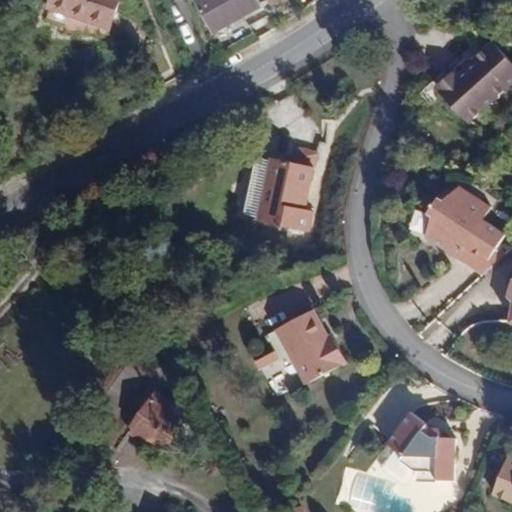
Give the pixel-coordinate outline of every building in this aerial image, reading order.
[(63,32),(107,33),(109,27),(107,21),(112,19),(117,0),(53,0),(48,16),(47,20),(65,26),(63,32)] [(262,4),(259,0),(194,0),(212,32),(262,4)] [(473,129),(511,92),(511,63),(497,47),(473,69),(461,81),(459,80),(441,94),(448,102),(465,121),(473,129)] [(471,66),(457,78),(459,80),(461,81),(473,69),(471,66)] [(447,109),(457,120),(465,121),(448,102),(447,109)] [(311,215),(321,158),(304,156),(301,170),(278,166),(278,169),(263,167),(256,225),(276,227),(276,230),(316,235),(320,217),(311,215)] [(459,248),(465,253),(460,260),(487,281),(509,260),(501,253),(511,240),(489,223),(497,212),(466,188),(455,204),(448,203),(440,215),(444,218),(430,236),(453,255),(459,248)] [(453,255),(460,260),(465,253),(459,248),(453,255)] [(339,354),(332,343),(317,317),(282,336),(312,391),(352,368),(343,352),(339,354)] [(111,350),(102,339),(91,347),(100,358),(111,350)] [(339,354),(343,352),(336,340),(332,343),(339,354)] [(185,422),(151,400),(134,427),(168,448),(185,422)] [(431,432),(432,430),(416,419),(395,449),(410,460),(405,468),(422,481),(434,480),(441,488),(460,488),(460,443),(444,443),(444,438),(438,438),(431,432)] [(511,475),(502,501),(511,505),(511,475)]
